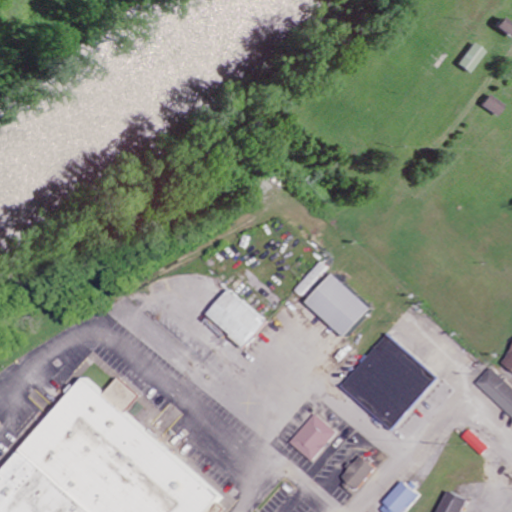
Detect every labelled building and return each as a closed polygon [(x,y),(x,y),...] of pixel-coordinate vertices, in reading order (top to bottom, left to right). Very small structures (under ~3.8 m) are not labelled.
[(499,28),(511,39),(511,22),(508,18),(499,28)] [(461,67),(474,74),(488,51),(475,43),(461,67)] [(508,106),(491,96),(484,107),(501,117),(508,106)] [(382,308),(343,273),(316,303),(355,338),(382,308)] [(276,323),(240,290),(216,316),(253,349),(276,323)] [(445,378),(395,334),(348,387),(397,431),(445,378)] [(482,384),(511,413),(511,384),(496,369),(482,384)] [(0,511),(238,511),(245,505),(98,376),(13,473),(1,462),(0,463),(0,511)] [(317,462),(343,434),(321,414),(295,443),(317,462)] [(381,468),(367,456),(345,479),(359,492),(381,468)] [(387,511),(410,511),(425,494),(409,481),(385,510),(387,511)] [(444,511),(468,511),(474,499),(453,491),(444,511)]
